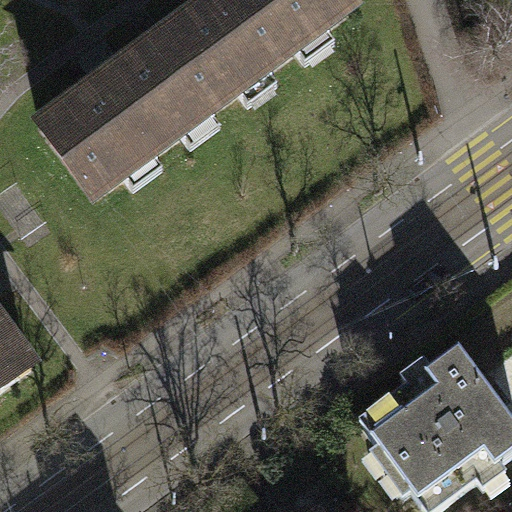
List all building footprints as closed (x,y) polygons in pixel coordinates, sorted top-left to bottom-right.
[(210,0),(168,31),(197,71),(210,61),(237,99),(359,11),(350,0),(210,0)] [(97,201),(237,99),(210,61),(197,71),(168,31),(89,89),(40,124),(97,201)] [(0,392),(29,372),(0,332),(0,392)] [(405,392),(355,430),(371,452),(362,458),(394,501),(406,492),(421,511),(431,511),(469,484),(478,496),(502,477),(495,469),(511,456),(511,441),(449,358),(427,375),(419,364),(397,381),(405,392)] [(506,400),(511,397),(511,361),(494,369),(506,400)]
